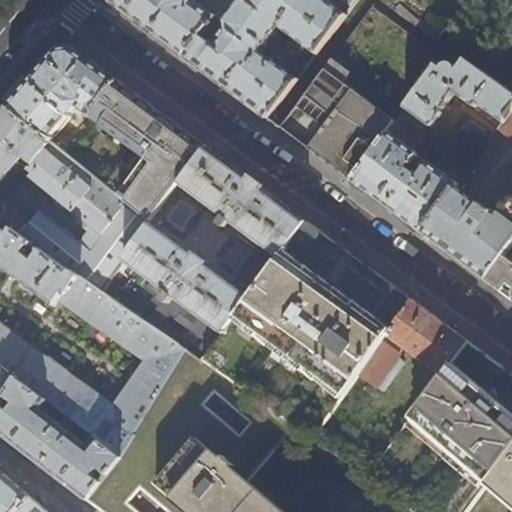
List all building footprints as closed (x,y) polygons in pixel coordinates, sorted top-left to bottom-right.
[(112,0),(113,2),(269,118),(298,80),(260,52),(279,28),(316,55),(345,16),(322,0),(112,0)] [(382,0),(438,40),(471,0),(382,0)] [(303,73),(298,80),(269,118),(311,150),(353,181),(437,67),(443,59),(372,8),(316,83),(303,73)] [(90,114),(117,80),(73,47),(58,49),(36,75),(9,107),(50,140),(79,106),(90,114)] [(442,70),(437,67),(353,181),(423,232),(457,186),(458,185),(428,163),(416,179),(415,175),(412,172),(422,159),(414,153),(418,147),(406,138),(405,126),(413,115),(416,117),(412,123),(424,132),(428,125),(432,128),(444,112),(442,110),(454,93),(475,107),(478,104),(504,122),(511,110),(511,92),(466,60),(458,70),(457,68),(455,66),(452,65),(450,64),(448,64),(445,66),(443,68),(442,70)] [(74,269),(102,292),(127,259),(153,223),(146,217),(87,170),(50,140),(9,107),(0,116),(0,225),(11,233),(14,229),(73,270),(74,269)] [(511,110),(504,122),(498,129),(511,138),(511,200),(499,217),(457,186),(423,232),(487,280),(504,258),(511,246),(511,110)] [(443,151),(469,169),(491,140),(465,121),(443,151)] [(202,362),(307,221),(209,148),(183,183),(227,216),(222,222),(228,226),(232,220),(263,244),(234,283),(209,264),(212,262),(197,251),(195,254),(153,223),(127,259),(154,279),(147,288),(157,295),(153,300),(160,305),(146,323),(158,331),(172,313),(207,339),(194,356),(202,362)] [(389,333),(413,300),(317,229),(307,221),(202,362),(294,427),(313,440),(360,374),(386,338),(389,333)] [(65,415),(74,421),(95,437),(121,457),(186,350),(158,331),(146,323),(102,292),(74,269),(73,270),(14,229),(11,233),(0,225),(0,365),(17,378),(47,401),(65,415)] [(511,263),(504,258),(487,280),(511,298),(511,263)] [(469,341),(413,300),(389,333),(444,374),(469,341)] [(400,356),(404,351),(386,338),(360,374),(383,391),(391,378),(387,375),(390,370),(397,373),(404,362),(400,356)] [(415,511),(466,511),(511,451),(511,373),(469,341),(444,374),(367,478),(415,511)] [(280,511),(246,483),(294,427),(202,362),(194,356),(186,350),(121,457),(87,498),(105,511),(280,511)] [(0,404),(17,378),(0,365),(0,404)] [(67,430),(74,421),(65,415),(58,424),(40,410),(47,401),(17,378),(0,404),(0,432),(87,498),(121,457),(95,437),(87,446),(67,430)] [(511,511),(511,451),(489,482),(511,501),(511,511)] [(0,469),(0,511),(16,511),(31,495),(0,469)] [(50,511),(31,495),(16,511),(50,511)]
